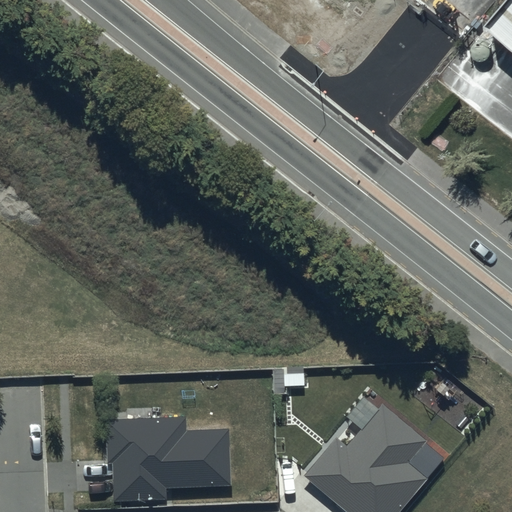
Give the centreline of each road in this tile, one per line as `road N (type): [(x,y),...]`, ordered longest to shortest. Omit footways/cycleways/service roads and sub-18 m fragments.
road 1 (secondary): [(511,328),(99,0)]
road 2 (secondary): [(172,0),(511,272)]
